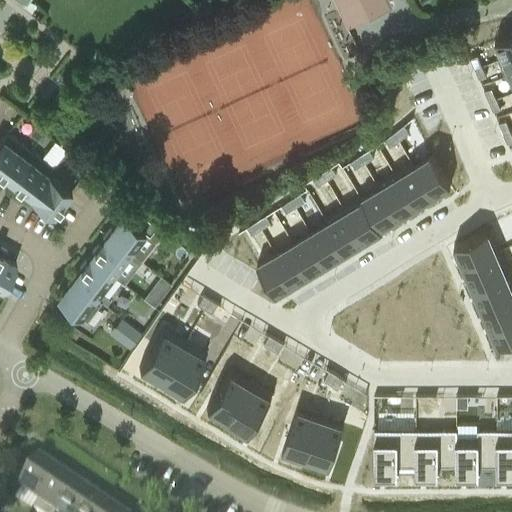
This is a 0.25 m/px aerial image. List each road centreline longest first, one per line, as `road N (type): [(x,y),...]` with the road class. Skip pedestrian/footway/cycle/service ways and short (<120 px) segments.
road 1 (residential): [(277,511),(28,372)]
road 2 (residential): [(285,325),(370,379),(511,378)]
road 3 (residential): [(490,203),(285,325)]
road 4 (residential): [(427,58),(490,203)]
